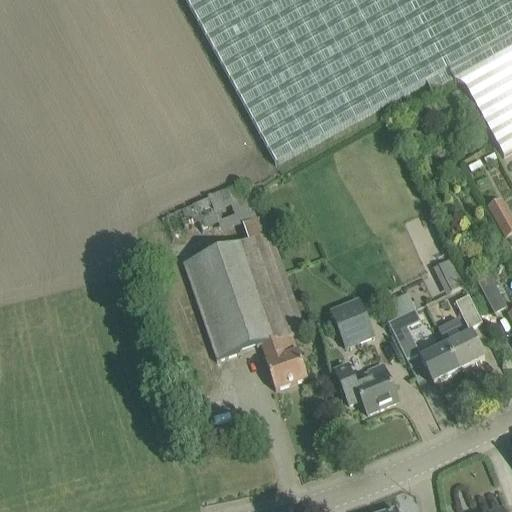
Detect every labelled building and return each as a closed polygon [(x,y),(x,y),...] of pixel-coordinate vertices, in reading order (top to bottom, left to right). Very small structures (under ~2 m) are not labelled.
[(511,0),(184,0),(277,169),(427,86),(432,95),(453,84),(466,92),(504,161),(511,156),(511,0)] [(488,210),(506,243),(511,239),(511,220),(502,202),(488,210)] [(265,221),(258,223),(243,228),(249,245),(184,267),(217,365),(262,349),(267,364),(266,365),(276,394),(308,383),(298,354),(297,354),(292,339),(304,335),(265,221)] [(434,272),(447,298),(465,290),(452,263),(434,272)] [(496,318),(508,312),(489,277),(477,283),(496,318)] [(482,325),(469,299),(466,300),(462,292),(451,297),(469,332),(482,325)] [(346,350),(373,338),(360,305),(332,316),(346,350)] [(421,324),(416,313),(394,324),(389,326),(394,336),(407,363),(420,356),(408,331),(421,324)] [(485,362),(476,345),(472,336),(466,338),(458,322),(439,331),(447,348),(445,349),(458,376),(485,362)] [(434,388),(458,376),(445,349),(421,361),(434,388)] [(361,404),(367,418),(399,405),(383,369),(369,375),(372,382),(356,389),(349,371),(335,376),(349,409),(361,404)]
